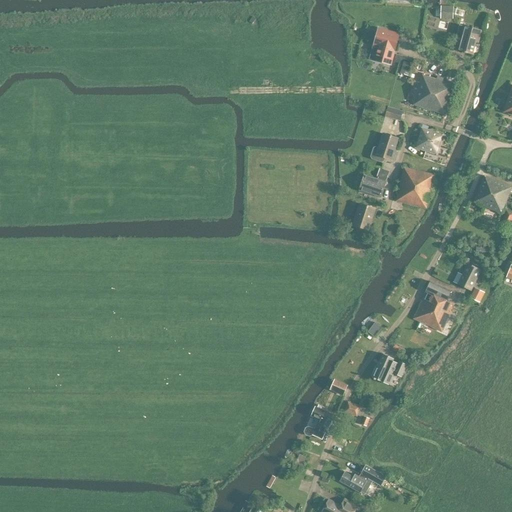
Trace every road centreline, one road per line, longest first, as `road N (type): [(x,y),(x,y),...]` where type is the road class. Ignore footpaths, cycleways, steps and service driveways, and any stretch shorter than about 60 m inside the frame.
road 1 (residential): [(305,511),(345,401),(415,296),(490,142)]
road 2 (residential): [(383,213),(411,122),(453,129)]
